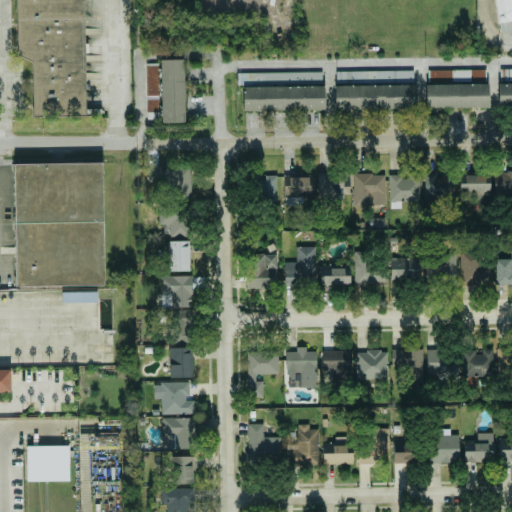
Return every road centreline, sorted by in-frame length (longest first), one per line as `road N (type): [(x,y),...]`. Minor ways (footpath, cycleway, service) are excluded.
road 1 (residential): [(511,139),(0,143)]
road 2 (residential): [(223,511),(214,53)]
road 3 (residential): [(511,316),(221,321)]
road 4 (residential): [(511,492),(223,498)]
